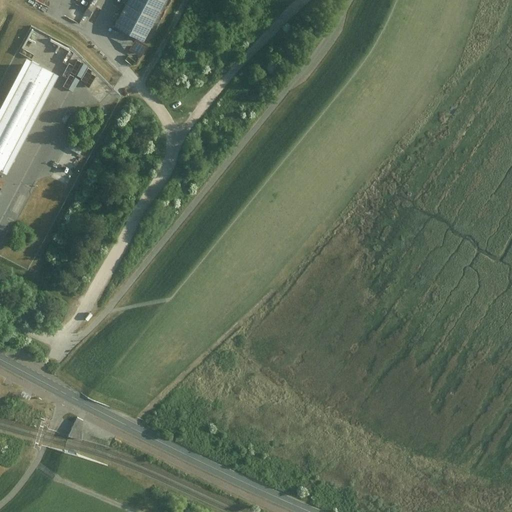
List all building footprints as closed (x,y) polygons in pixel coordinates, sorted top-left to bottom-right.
[(131,0),(117,27),(152,45),(174,0),(131,0)] [(75,12),(75,10),(89,16),(92,10),(84,6),(84,7),(73,2),(70,10),(75,12)] [(61,75),(30,59),(0,115),(0,169),(9,174),(61,75)] [(76,73),(102,100),(113,89),(87,62),(76,73)] [(50,175),(63,182),(65,178),(53,171),(50,175)] [(68,436),(83,440),(83,422),(76,418),(68,436)]
